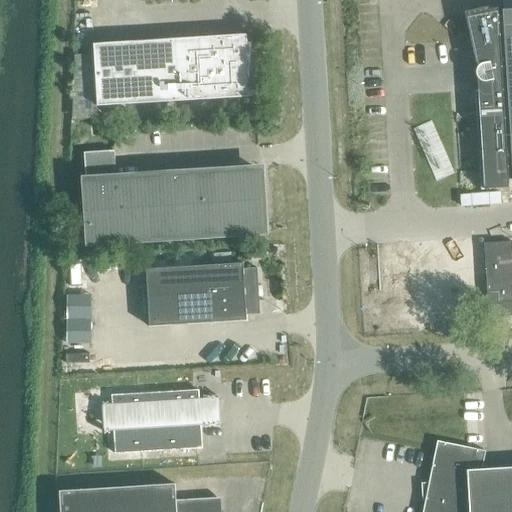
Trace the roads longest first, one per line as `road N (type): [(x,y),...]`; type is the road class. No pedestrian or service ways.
road 1 (unclassified): [(332,365),(311,0)]
road 2 (unknown): [(329,304),(155,333),(114,323),(79,298)]
road 3 (unknown): [(319,137),(109,158)]
road 4 (unclassified): [(332,365),(511,353)]
road 5 (unclassified): [(297,511),(332,365)]
